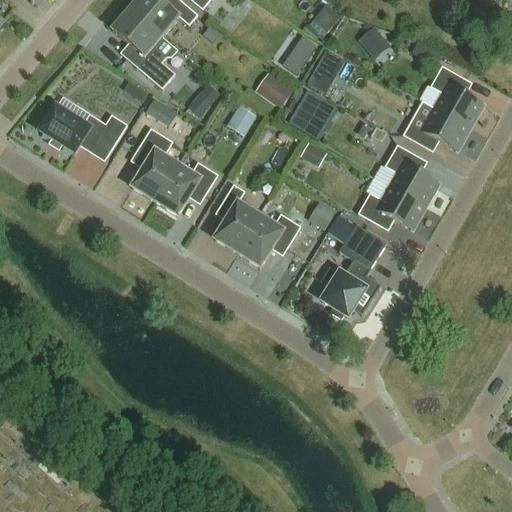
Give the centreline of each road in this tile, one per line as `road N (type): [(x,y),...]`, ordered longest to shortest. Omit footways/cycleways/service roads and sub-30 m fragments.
road 1 (residential): [(362,383),(0,152)]
road 2 (residential): [(511,119),(362,383)]
road 3 (residential): [(0,100),(85,0)]
